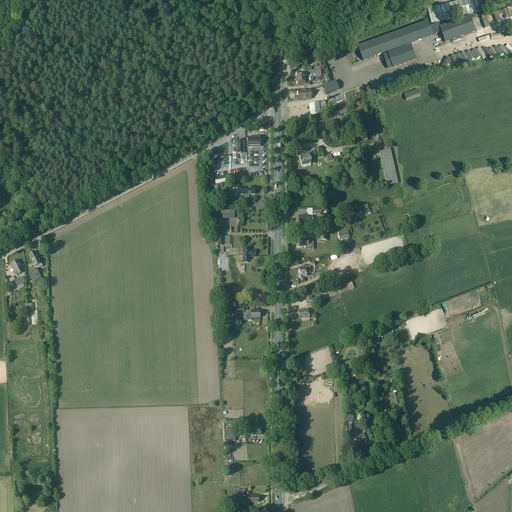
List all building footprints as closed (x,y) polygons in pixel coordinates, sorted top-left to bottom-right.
[(489,0),(459,0),(428,8),(432,23),(492,8),(489,0)] [(428,21),(358,46),(363,61),(406,45),(406,46),(383,55),(388,67),(392,65),(393,68),(416,59),(411,44),(434,35),(433,35),(442,32),(445,42),(476,31),(470,16),(440,27),(439,23),(430,26),(428,21)] [(296,73),(297,78),(312,77),(321,77),(320,70),(310,71),(311,72),(304,72),(304,70),(303,69),(301,69),(300,70),(300,72),(296,73)] [(324,76),(326,80),(327,83),(333,81),(330,74),(324,76)] [(339,89),(335,81),(323,86),(327,94),(339,89)] [(405,94),(406,99),(419,94),(418,89),(405,94)] [(309,90),(297,91),(298,101),(310,100),(309,90)] [(360,101),(350,105),(353,112),(361,110),(360,108),(362,108),(361,105),(362,105),(360,101)] [(316,115),(324,114),(322,102),(309,104),(311,117),(316,116),(316,115)] [(347,108),(326,115),(328,119),(337,116),(338,117),(341,116),(340,115),(348,112),(347,108)] [(248,138),(248,144),(248,146),(260,146),(260,138),(248,138)] [(379,152),(390,150),(391,150),(390,144),(378,147),(379,152)] [(390,150),(379,152),(387,185),(398,183),(390,150)] [(314,161),(313,156),(316,155),(315,151),(312,151),(313,154),(309,155),(309,154),(306,154),(306,153),(305,153),(302,154),(302,156),(299,157),(302,167),(311,165),(310,162),(314,161)] [(243,173),(215,178),(216,184),(245,179),(243,173)] [(243,194),(243,197),(248,197),(248,194),(255,194),(255,188),(245,188),(245,194),(243,194)] [(338,232),(339,240),(349,238),(348,230),(338,232)] [(250,248),(243,248),(243,253),(243,263),(250,263),(250,257),(252,257),(256,257),(256,251),(250,251),(250,248)] [(39,259),(38,259),(35,252),(29,255),(33,263),(34,263),(36,266),(35,267),(36,268),(36,269),(43,266),(41,264),(42,263),(39,259)] [(17,272),(19,275),(24,272),(18,261),(10,264),(15,273),(17,272)] [(302,279),(302,277),(307,277),(307,274),(310,274),(310,266),(302,266),(302,268),(298,268),(298,277),(299,277),(299,279),(302,279)] [(39,274),(36,269),(36,268),(29,271),(32,277),(39,274)] [(25,283),(22,277),(13,282),(16,287),(25,283)] [(333,290),(340,287),(351,284),(349,278),(332,285),(333,290)] [(351,284),(340,287),(342,293),(355,289),(353,283),(351,284)] [(298,311),(299,319),(310,318),(308,309),(298,311)] [(247,314),(246,314),(247,321),(251,320),(251,318),(259,318),(259,317),(260,316),(260,315),(259,315),(259,312),(254,312),(254,311),(251,311),(247,311),(247,312),(247,314)] [(357,375),(356,372),(355,369),(348,370),(349,373),(348,373),(349,377),(357,375)] [(394,428),(391,430),(394,437),(401,434),(399,429),(400,429),(398,423),(393,425),(394,428)] [(247,427),(247,435),(261,435),(261,427),(253,427),(253,426),(250,426),(250,427),(247,427)] [(365,449),(362,441),(364,440),(362,437),(352,442),(354,447),(357,446),(360,451),(365,449)]
